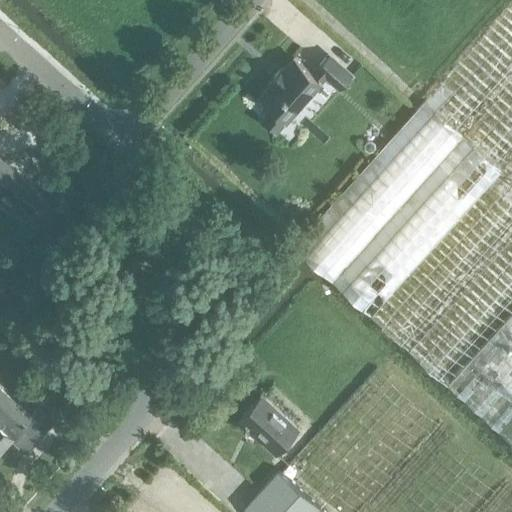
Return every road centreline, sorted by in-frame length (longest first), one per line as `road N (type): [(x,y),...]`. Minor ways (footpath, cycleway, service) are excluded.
road 1 (residential): [(56,511),(133,424),(146,390),(125,139)]
road 2 (unclassified): [(125,139),(249,0)]
road 3 (unclassified): [(125,139),(0,27)]
